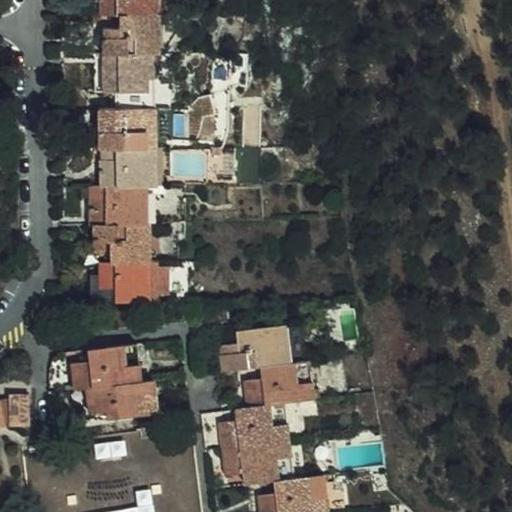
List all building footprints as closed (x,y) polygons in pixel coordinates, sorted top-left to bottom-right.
[(102,20),(85,20),(86,45),(137,43),(143,43),(142,5),(101,5),(102,20)] [(137,43),(86,45),(88,69),(137,67),(137,43)] [(98,97),(136,97),(135,83),(98,84),(98,97)] [(97,138),(135,137),(136,97),(98,97),(98,112),(82,113),(82,138),(97,138)] [(82,178),(86,178),(126,176),(136,176),(135,137),(97,138),(97,150),(82,150),(82,178)] [(97,138),(82,138),(82,150),(97,150),(97,138)] [(78,215),(127,214),(126,176),(86,178),(85,189),(73,189),(74,215),(78,215)] [(82,178),(73,178),(73,189),(85,189),(86,178),(82,178)] [(131,254),(131,214),(127,214),(78,215),(79,240),(95,239),(95,255),(131,254)] [(131,254),(132,292),(138,292),(139,287),(150,286),(149,253),(131,254)] [(75,269),(76,291),(132,292),(131,254),(95,255),(84,255),(84,269),(75,269)] [(245,359),(274,357),(269,320),(222,326),(224,337),(208,339),(211,364),(245,359)] [(73,381),(125,376),(121,336),(71,341),(73,355),(58,356),(62,382),(73,381)] [(247,374),(232,376),(235,400),(269,396),(298,392),(293,354),(274,357),(245,359),(247,374)] [(125,376),(73,381),(76,406),(91,405),(92,411),(141,405),(138,374),(125,376)] [(0,387),(0,415),(13,415),(12,395),(15,395),(15,391),(12,391),(12,387),(0,387)] [(211,441),(274,433),(269,396),(235,400),(221,402),(223,415),(208,417),(211,441)] [(193,511),(182,416),(16,437),(24,511),(193,511)] [(259,473),(279,472),(274,433),(211,441),(215,468),(229,466),(230,477),(259,473)] [(261,488),(247,490),(249,511),(265,511),(287,510),(313,505),(307,468),(279,472),(259,473),(261,488)]
